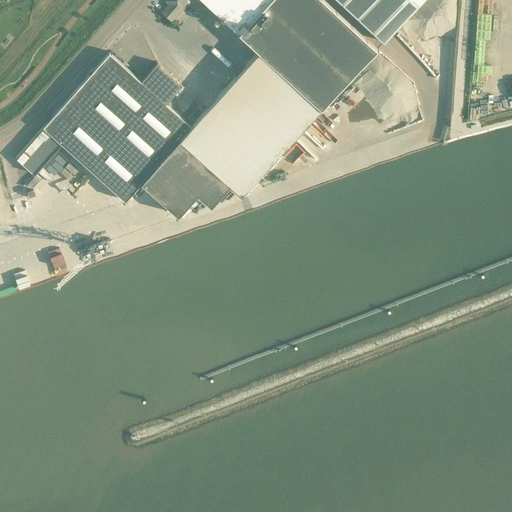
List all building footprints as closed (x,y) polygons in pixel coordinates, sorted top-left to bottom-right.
[(257,51),(190,125),(141,181),(149,188),(180,216),(244,197),(237,191),(257,180),(296,137),(320,109),(376,49),(323,0),(202,0),(203,1),(257,51)] [(165,0),(169,3),(161,11),(170,19),(183,5),(181,4),(184,1),(184,0),(165,0)] [(340,0),(382,38),(417,0),(340,0)] [(42,126),(41,127),(59,143),(124,199),(133,190),(141,181),(190,125),(164,101),(180,83),(156,62),(140,80),(109,52),(42,126)] [(41,127),(15,157),(33,173),(59,143),(41,127)]
